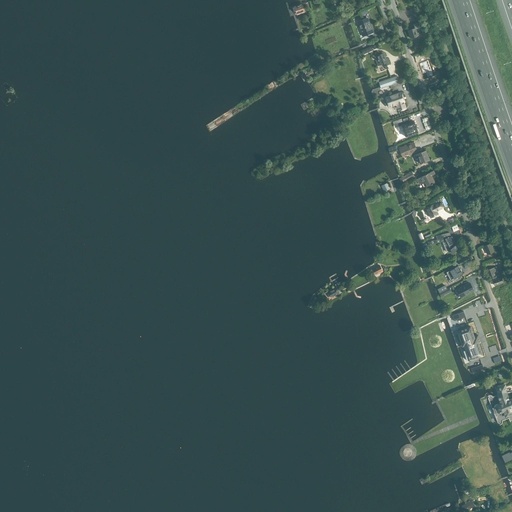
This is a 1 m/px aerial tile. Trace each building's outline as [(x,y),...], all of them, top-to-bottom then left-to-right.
[(304,12),(302,4),(295,7),(297,14),(304,12)] [(368,18),(358,22),(360,29),(363,36),(373,32),(371,25),(368,18)] [(416,28),(408,31),(409,32),(411,38),(418,35),(417,32),(416,29),(421,27),(421,28),(425,27),(425,26),(423,21),(419,22),(415,23),(414,24),(416,28)] [(372,47),(362,51),(364,55),(373,51),(372,47)] [(377,56),(381,65),(382,64),(383,67),(390,64),(388,58),(386,59),(384,53),(377,56)] [(421,62),(420,62),(423,72),(425,71),(427,75),(426,75),(429,87),(436,85),(432,73),(427,59),(426,57),(420,59),(421,62)] [(381,88),(396,83),(400,82),(397,76),(379,82),(381,88)] [(386,105),(387,105),(388,105),(388,107),(394,105),(397,106),(399,111),(406,108),(404,102),(401,92),(385,97),(386,100),(385,100),(385,101),(384,102),(384,103),(385,104),(386,105)] [(406,137),(418,133),(414,121),(411,122),(409,116),(402,118),(404,125),(402,125),(406,137)] [(403,156),(417,150),(413,140),(399,145),(403,156)] [(420,163),(430,159),(426,150),(417,154),(420,163)] [(432,175),(435,174),(434,170),(417,179),(420,184),(424,182),(426,187),(435,182),(432,175)] [(412,173),(400,179),(402,183),(415,177),(412,173)] [(390,190),(387,183),(381,186),(384,192),(390,190)] [(437,211),(444,207),(441,201),(434,205),(433,204),(426,208),(431,218),(438,214),(437,211)] [(437,239),(428,241),(429,245),(442,242),(446,252),(449,249),(453,254),(458,247),(456,244),(452,236),(451,236),(449,232),(436,235),(437,239)] [(491,244),(485,246),(488,254),(494,252),(491,244)] [(466,272),(462,264),(450,270),(454,278),(466,272)] [(375,275),(383,271),(380,265),(372,269),(375,275)] [(497,267),(487,270),(490,280),(500,276),(497,267)] [(466,295),(474,291),(470,283),(458,289),(462,297),(463,296),(464,297),(467,295),(466,295)] [(331,298),(340,293),(337,288),(328,293),(331,298)] [(449,288),(439,293),(441,297),(451,291),(449,288)] [(452,315),(454,321),(466,317),(464,311),(452,315)] [(470,326),(457,331),(462,346),(464,345),(469,360),(482,355),(482,354),(481,351),(480,349),(481,349),(480,346),(479,346),(476,338),(475,339),(473,335),(474,335),(473,332),(472,332),(472,330),(471,327),(470,326)] [(482,364),(471,368),(473,374),(484,370),(482,364)] [(511,406),(511,407),(511,406),(511,399),(509,400),(507,394),(506,395),(506,394),(507,393),(505,386),(497,388),(498,395),(500,395),(501,397),(499,398),(501,403),(498,405),(498,404),(495,405),(496,406),(495,406),(497,413),(498,412),(499,413),(501,412),(501,411),(504,410),(506,416),(508,415),(511,413),(511,406)] [(505,463),(511,459),(511,452),(510,453),(509,452),(502,456),(505,463)] [(474,506),(476,505),(473,500),(472,501),(471,501),(462,506),(465,511),(474,506)]
